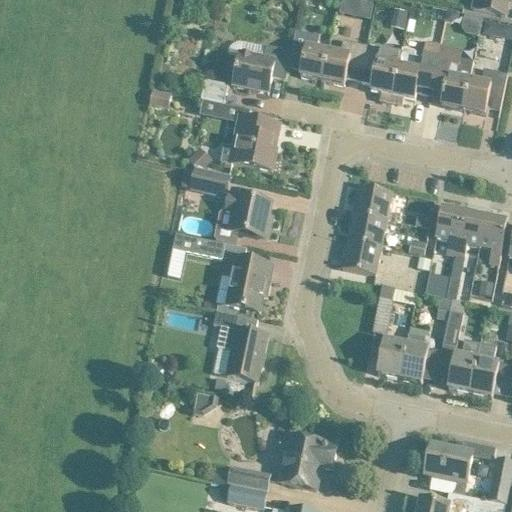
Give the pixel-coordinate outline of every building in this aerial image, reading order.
[(511,0),(474,0),(472,13),(506,19),(508,6),(511,6),(511,0)] [(279,38),(279,28),(244,26),(243,36),(279,38)] [(301,80),(322,85),(329,55),(317,52),(320,39),(296,34),(292,55),(289,71),(302,74),(301,80)] [(340,57),(329,55),(322,85),(344,89),(346,83),(359,86),(366,49),(343,44),(340,57)] [(286,84),(289,71),(292,55),(267,49),(240,45),(237,45),(233,47),(230,49),(228,52),(227,56),(239,59),(233,90),(268,97),(272,81),(286,84)] [(402,56),(366,49),(359,86),(372,88),(371,95),(382,97),(381,104),(392,106),(402,56)] [(403,51),(402,56),(392,106),(403,108),(404,102),(415,104),(417,96),(430,99),(437,64),(439,56),(439,55),(438,55),(424,52),(422,61),(415,59),(416,54),(403,51)] [(439,56),(437,64),(430,99),(443,101),(442,109),(464,114),(470,84),(474,64),(439,56)] [(484,73),(482,86),(470,84),(464,114),(485,118),(487,111),(501,114),(508,78),(484,73)] [(202,104),(205,104),(225,108),(229,88),(206,84),(202,104)] [(153,93),(150,108),(169,112),(171,97),(153,93)] [(240,120),(236,140),(234,151),(224,149),(221,165),(272,175),(277,154),(270,153),(273,142),(276,143),(279,128),(240,120)] [(182,189),(185,189),(192,191),(192,192),(226,199),(229,181),(185,172),(182,189)] [(393,196),(359,190),(354,217),(387,224),(393,196)] [(232,235),(247,238),(267,242),(271,222),(267,221),(270,207),(239,200),(230,199),(227,214),(236,216),(232,235)] [(464,216),(442,212),(436,243),(448,246),(446,258),(455,260),(464,216)] [(486,221),(464,216),(455,260),(464,262),(467,250),(480,252),(486,221)] [(354,217),(348,245),(381,252),(387,224),(354,217)] [(417,228),(430,231),(432,220),(419,217),(417,228)] [(486,221),(480,252),(493,255),(490,268),(499,269),(508,225),(486,221)] [(226,246),(176,236),(173,252),(222,263),(226,246)] [(342,272),(376,279),(381,252),(348,245),(342,272)] [(218,308),(217,315),(251,322),(252,315),(260,317),(267,284),(270,284),(273,269),(254,265),(232,261),(228,277),(232,278),(226,309),(218,308)] [(428,287),(430,275),(407,273),(406,284),(428,287)] [(450,287),(447,303),(453,304),(455,304),(460,283),(451,281),(450,287)] [(383,289),(373,336),(387,339),(394,304),(415,308),(417,296),(383,289)] [(437,321),(448,323),(449,323),(453,304),(447,303),(441,302),(437,321)] [(465,306),(457,305),(455,304),(453,304),(449,323),(448,323),(443,350),(456,353),(462,319),(465,306)] [(216,315),(214,329),(222,331),(218,350),(220,351),(232,353),(227,380),(238,382),(257,386),(260,370),(263,370),(265,359),(263,359),(267,339),(255,336),(258,324),(251,322),(217,315),(216,315)] [(489,334),(489,323),(474,322),(473,333),(489,334)] [(429,352),(424,351),(426,341),(409,337),(407,348),(400,382),(422,387),(429,352)] [(378,378),(400,382),(407,348),(385,343),(378,378)] [(453,373),(449,392),(471,397),(478,363),(480,349),(465,346),(463,360),(456,358),(453,373)] [(478,363),(471,397),(492,402),(496,382),(500,367),(494,366),(497,351),(481,347),(480,349),(478,363)] [(219,401),(198,397),(194,418),(204,420),(217,412),(219,401)] [(326,447),(294,440),(286,439),(282,455),(287,456),(281,487),(316,494),(321,471),(333,473),(337,452),(325,449),(326,447)] [(426,478),(426,480),(456,486),(467,488),(469,478),(473,459),(495,463),(497,451),(496,451),(463,444),(460,456),(432,450),(432,451),(434,452),(428,479),(426,478)] [(495,481),(490,504),(506,508),(509,491),(511,476),(511,466),(498,463),(495,481)] [(231,470),(230,476),(227,488),(233,490),(267,496),(271,479),(231,470)] [(249,511),(263,511),(267,496),(233,490),(229,508),(249,511)] [(421,503),(418,511),(504,511),(506,508),(490,504),(464,500),(454,497),(454,498),(449,497),(447,509),(421,503)]
